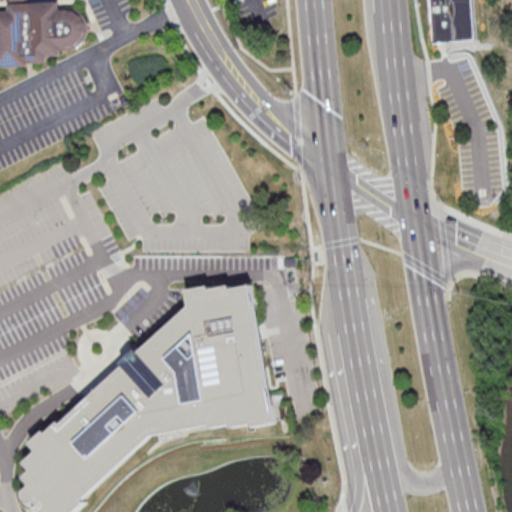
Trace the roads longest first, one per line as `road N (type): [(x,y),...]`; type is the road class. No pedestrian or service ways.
road 1 (primary): [(456,462),(418,222)]
road 2 (primary): [(418,222),(391,6)]
road 3 (primary): [(315,0),(330,169)]
road 4 (primary): [(371,435),(406,484),(436,487),(456,462)]
road 5 (secondary): [(190,0),(257,102)]
